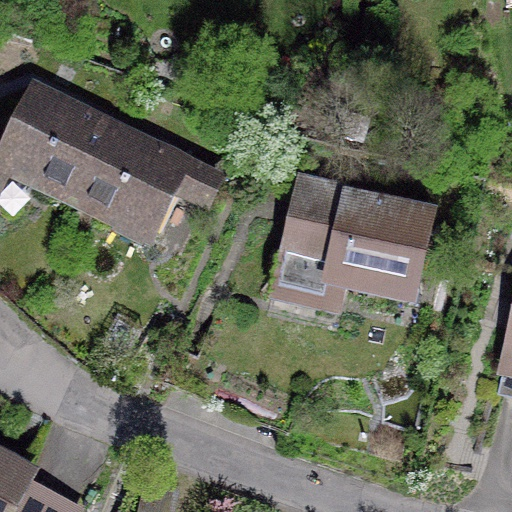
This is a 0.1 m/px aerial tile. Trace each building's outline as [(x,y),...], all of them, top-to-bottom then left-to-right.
[(110,130),(33,92),(0,157),(0,166),(74,203),(110,130)] [(110,130),(74,203),(152,242),(189,169),(110,130)] [(350,200),(300,189),(279,279),(341,294),(343,287),(413,303),(432,222),(349,203),(350,200)] [(333,329),(225,286),(203,341),(310,385),(333,329)] [(511,338),(501,388),(511,390),(511,338)] [(0,511),(48,511),(54,500),(27,486),(32,477),(2,462),(4,457),(0,455),(0,511)] [(79,511),(54,500),(48,511),(79,511)]
